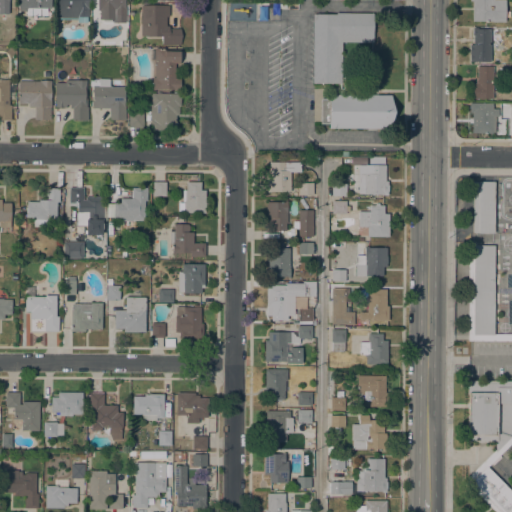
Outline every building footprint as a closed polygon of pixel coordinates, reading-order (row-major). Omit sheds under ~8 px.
[(8,0),(8,8),(0,8),(0,0),(8,0)] [(51,0),(51,8),(47,8),(47,15),(26,15),(26,10),(19,10),(19,0),(51,0)] [(57,0),(88,0),(88,16),(87,16),(87,22),(77,22),(77,17),(57,17),(57,0)] [(124,0),(124,8),(125,8),(125,22),(113,22),(113,19),(99,19),(99,10),(97,10),(97,0),(124,0)] [(504,0),(504,10),(510,10),(510,17),(505,17),(505,21),(472,21),(472,1),(469,1),(469,0),(504,0)] [(169,5),(169,16),(166,16),(166,26),(168,26),(168,28),(180,28),(181,35),(180,44),(161,44),(162,36),(140,35),(141,5),(169,5)] [(336,14),(336,12),(373,13),(372,42),(341,41),(341,83),(312,83),(313,13),(336,14)] [(490,61),(469,61),(469,44),(473,44),(473,35),(472,35),(472,27),(477,28),(490,29),(490,61)] [(12,47),(15,52),(10,56),(7,51),(12,47)] [(154,48),(159,48),(159,49),(179,49),(179,63),(174,63),(174,78),(180,78),(180,89),(152,89),(152,85),(150,85),(150,82),(152,82),(152,77),(154,77),(154,59),(150,59),(150,50),(154,50),(154,48)] [(469,83),(475,82),(475,79),(477,79),(477,66),(492,65),(492,98),(492,100),(484,101),(484,98),(469,99),(469,83)] [(0,79),(9,79),(9,85),(15,85),(15,97),(9,97),(9,104),(10,104),(10,119),(0,119),(0,79)] [(86,80),(86,93),(84,93),(84,98),(86,98),(86,106),(87,106),(87,119),(72,119),(72,107),(69,107),(69,104),(66,104),(66,107),(55,107),(55,82),(65,82),(65,79),(86,80)] [(109,85),(110,85),(110,87),(124,87),(124,106),(125,106),(125,120),(109,119),(109,108),(92,108),(92,86),(90,86),(90,79),(98,79),(109,79),(109,85)] [(39,81),(39,80),(51,80),(51,86),(50,86),(50,98),(50,119),(34,119),(34,106),(28,106),(28,103),(18,102),(18,80),(39,81)] [(127,86),(132,81),(137,85),(132,90),(127,86)] [(151,103),(151,93),(180,93),(180,110),(175,110),(175,121),(176,121),(176,131),(166,131),(166,130),(150,130),(150,121),(150,103),(151,103)] [(328,123),(320,123),(320,98),(329,98),(329,94),(391,94),(390,128),(328,128),(328,123)] [(469,112),(469,102),(492,102),(492,108),(498,108),(498,116),(495,116),(495,133),(471,133),(471,112),(469,112)] [(143,111),(143,127),(128,127),(128,112),(143,111)] [(383,156),(367,156),(367,164),(383,164),(383,156)] [(300,162),(300,171),(290,171),(290,191),(270,191),(270,192),(266,192),(266,188),(265,188),(265,182),(266,182),(266,178),(268,178),(268,162),(300,162)] [(385,165),(385,181),(387,181),(387,194),(361,194),(361,188),(360,188),(360,173),(363,173),(363,167),(367,168),(367,164),(385,165)] [(165,196),(152,196),(152,181),(165,181),(165,196)] [(200,181),(200,189),(205,189),(205,192),(206,192),(206,213),(183,212),(183,211),(178,211),(178,202),(181,202),(182,190),(186,190),(186,181),(200,181)] [(494,233),(472,232),(473,182),(478,182),(478,181),(494,181),(494,233)] [(298,195),(298,182),(313,182),(313,194),(298,195)] [(331,183),(346,183),(346,196),(331,195),(331,183)] [(69,187),(83,187),(83,199),(85,199),(85,196),(103,196),(103,200),(105,201),(105,220),(102,220),(102,234),(85,234),(85,225),(75,225),(75,212),(77,212),(77,206),(68,206),(69,187)] [(147,187),(146,201),(144,201),(144,220),(121,220),(121,218),(113,218),(113,217),(106,217),(106,203),(113,203),(113,202),(120,203),(120,198),(131,198),(132,187),(147,187)] [(26,201),(38,201),(38,199),(45,199),(45,188),(59,188),(59,202),(56,202),(56,219),(46,219),(46,227),(33,227),(33,218),(26,218),(26,201)] [(0,199),(1,199),(1,203),(10,203),(10,232),(0,232),(0,199)] [(331,213),(331,200),(346,200),(346,205),(349,205),(349,211),(345,211),(345,213),(331,213)] [(286,223),(285,223),(285,230),(271,230),(271,224),(269,224),(269,217),(266,217),(266,216),(266,204),(266,201),(284,201),(287,201),(286,223)] [(366,236),(366,226),(357,226),(358,211),(369,211),(369,205),(375,205),(375,203),(379,203),(379,205),(384,205),(384,213),(389,213),(388,236),(366,236)] [(312,236),(297,236),(298,209),(312,210),(312,236)] [(204,256),(190,256),(190,252),(175,252),(175,254),(172,254),(172,243),(169,243),(169,231),(173,231),(173,223),(188,223),(188,225),(188,232),(193,232),(192,243),(204,243),(204,256)] [(63,258),(63,241),(82,241),(83,258),(63,258)] [(311,254),(298,253),(298,242),(312,242),(311,254)] [(467,340),(468,246),(473,246),(473,245),(494,245),(493,334),(493,341),(467,340)] [(355,275),(355,255),(364,255),(364,246),(368,246),(368,247),(386,247),(386,256),(387,256),(387,263),(386,263),(386,267),(382,266),(382,276),(355,275)] [(288,267),(289,267),(289,277),(287,277),(287,276),(267,276),(267,268),(266,268),(267,260),(267,256),(271,256),(271,247),(289,248),(288,267)] [(177,272),(181,272),(181,264),(204,264),(204,287),(200,287),(200,293),(183,292),(183,291),(177,291),(177,272)] [(331,281),(331,269),(345,269),(345,281),(331,281)] [(75,280),(75,294),(62,294),(62,280),(67,280),(67,276),(74,276),(74,280),(75,280)] [(271,320),(271,315),(266,315),(266,285),(285,285),(285,283),(303,283),(302,282),(315,282),(315,296),(293,296),(293,315),(287,315),(287,320),(271,320)] [(106,285),(119,285),(119,300),(106,299),(106,285)] [(331,288),(345,288),(345,311),(354,311),(353,324),(331,324),(331,288)] [(358,320),(358,311),(366,312),(366,298),(367,298),(368,288),(386,289),(386,306),(388,306),(388,320),(358,320)] [(158,302),(158,289),(173,289),(172,302),(158,302)] [(45,297),(45,295),(56,295),(55,316),(58,316),(58,331),(43,331),(44,319),(30,318),(30,311),(24,311),(24,296),(26,296),(45,297)] [(145,332),(123,331),(123,328),(114,328),(114,309),(125,310),(125,297),(145,297),(145,332)] [(0,298),(3,298),(3,299),(11,299),(11,314),(4,314),(4,319),(0,319),(0,298)] [(101,329),(85,329),(85,331),(70,331),(70,307),(71,307),(71,303),(90,303),(90,302),(102,302),(101,329)] [(202,338),(178,337),(178,332),(174,332),(174,315),(175,315),(175,306),(200,307),(200,323),(202,324),(202,338)] [(297,308),(312,308),(312,321),(311,321),(311,324),(298,324),(298,321),(297,321),(297,308)] [(164,323),(164,337),(151,337),(151,323),(164,323)] [(264,340),(267,340),(267,331),(297,332),(297,325),(311,325),(311,338),(299,338),(299,343),(290,343),(290,347),(301,347),(301,363),(285,363),(285,361),(264,361),(264,340)] [(331,329),(344,329),(344,342),(344,351),(331,351),(331,342),(331,329)] [(382,333),(382,340),(387,340),(387,364),(365,364),(365,354),(359,354),(359,342),(368,342),(368,333),(382,333)] [(174,338),(174,346),(164,346),(164,338),(174,338)] [(265,368),(286,369),(286,380),(284,380),(284,391),(283,400),(269,399),(269,393),(264,393),(265,368)] [(363,406),(363,393),(356,393),(356,375),(385,375),(385,392),(387,392),(387,406),(363,406)] [(495,450),(495,441),(486,441),(486,442),(476,442),(476,441),(467,441),(467,381),(511,381),(511,442),(500,454),(495,450)] [(297,391),(311,392),(311,405),(297,405),(297,391)] [(21,418),(12,418),(13,407),(5,407),(5,392),(19,392),(19,404),(21,404),(21,401),(39,401),(38,430),(21,430),(21,429),(21,418)] [(82,392),(82,414),(71,414),(71,415),(58,415),(58,412),(50,412),(50,397),(57,397),(57,392),(82,392)] [(109,426),(101,426),(101,430),(91,430),(91,407),(89,407),(89,392),(103,393),(103,405),(117,405),(116,412),(122,412),(122,427),(121,427),(121,440),(111,439),(109,431),(109,426)] [(176,393),(194,393),(194,395),(198,395),(198,398),(207,398),(207,413),(202,412),(202,417),(198,417),(198,423),(186,423),(186,417),(185,417),(185,415),(176,415),(176,393)] [(163,418),(156,418),(156,420),(142,420),(142,414),(132,414),(132,396),(144,396),(144,394),(149,394),(163,394),(163,418)] [(330,410),(330,397),(344,397),(344,410),(330,410)] [(296,409),(311,409),(310,422),(296,422),(296,409)] [(265,428),(265,410),(289,411),(289,417),(292,417),(292,424),(293,424),(293,431),(292,431),(292,433),(285,432),(285,442),(268,442),(268,428),(265,428)] [(351,424),(358,424),(358,414),(368,415),(368,420),(381,420),(381,426),(383,426),(383,433),(386,433),(386,434),(386,446),(385,446),(385,449),(368,448),(368,449),(352,449),(352,440),(351,440),(351,424)] [(330,427),(330,415),(344,415),(344,427),(330,427)] [(43,422),(56,422),(56,423),(62,423),(62,435),(56,435),(56,436),(43,436),(43,422)] [(157,445),(157,430),(170,430),(170,445),(157,445)] [(192,449),(192,436),(206,436),(206,449),(192,449)] [(264,454),(278,454),(278,450),(284,450),(284,461),(287,461),(287,480),(284,480),(284,482),(268,482),(268,474),(263,474),(263,462),(264,462),(264,454)] [(487,467),(511,492),(511,511),(495,511),(466,483),(466,478),(495,450),(500,454),(487,467)] [(206,454),(206,466),(192,466),(192,454),(206,454)] [(330,469),(330,457),(344,457),(344,469),(330,469)] [(386,492),(381,492),(381,491),(375,491),(375,492),(372,492),(372,491),(371,491),(371,492),(368,492),(368,491),(355,491),(356,470),(366,470),(366,458),(384,458),(383,478),(386,478),(386,482),(386,488),(386,492)] [(165,462),(165,492),(158,492),(158,496),(146,496),(146,508),(131,508),(131,495),(134,495),(134,462),(165,462)] [(70,478),(71,464),(84,464),(84,478),(70,478)] [(173,465),(186,465),(186,483),(187,483),(187,484),(188,484),(188,477),(194,477),(194,484),(205,484),(205,504),(206,504),(206,508),(202,508),(202,509),(195,509),(195,508),(191,508),(191,506),(175,506),(175,490),(173,490),(173,465)] [(5,470),(17,470),(17,471),(21,471),(21,474),(25,474),(25,472),(35,472),(35,493),(38,493),(38,508),(24,508),(24,496),(14,496),(14,492),(5,492),(5,470)] [(88,509),(88,471),(105,471),(105,473),(114,473),(114,491),(118,491),(118,494),(122,494),(122,508),(108,508),(108,500),(106,500),(105,509),(88,509)] [(310,477),(310,488),(296,488),(296,476),(310,477)] [(45,486),(55,485),(55,479),(67,479),(67,488),(76,488),(76,502),(67,502),(67,505),(63,505),(63,507),(45,508),(45,486)] [(344,494),(329,494),(329,482),(344,481),(344,494)] [(264,511),(264,509),(266,509),(266,493),(284,493),(284,502),(285,502),(285,511),(264,511)] [(355,511),(355,505),(364,506),(364,500),(386,500),(386,511),(355,511)]
